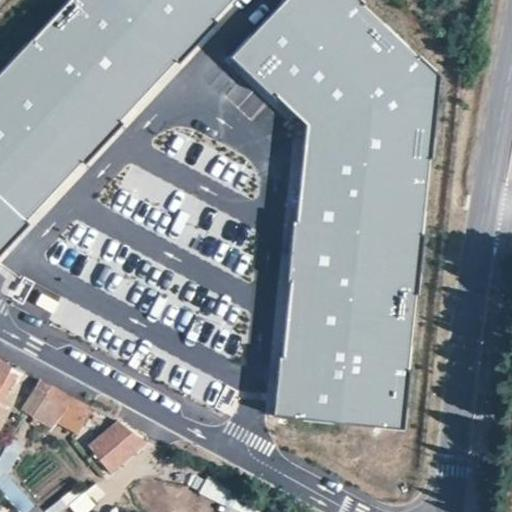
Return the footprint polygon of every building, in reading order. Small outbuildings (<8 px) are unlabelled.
[(63,0),(0,68),(0,248),(236,0),(63,0)] [(359,0),(278,0),(225,55),(298,124),(268,411),(402,427),(438,76),(359,0)] [(113,369),(118,358),(65,334),(60,345),(113,369)] [(124,345),(116,375),(129,378),(137,348),(124,345)] [(0,434),(3,436),(14,414),(0,405),(0,397),(17,365),(0,356),(0,434)] [(59,413),(81,424),(89,406),(47,386),(37,407),(57,418),(59,413)] [(89,445),(112,472),(142,447),(120,420),(89,445)]
